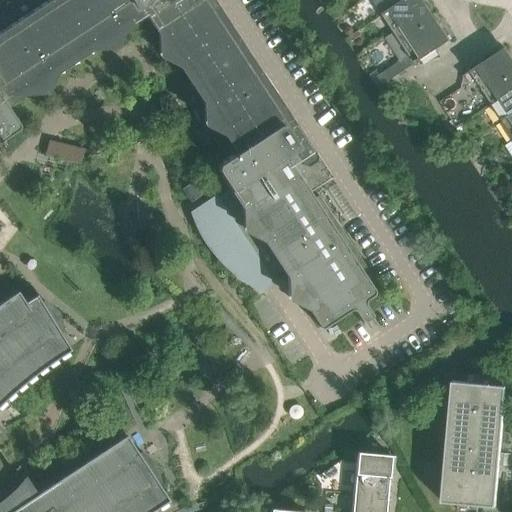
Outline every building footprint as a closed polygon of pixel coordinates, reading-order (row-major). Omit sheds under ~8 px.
[(216,167),(216,168),(216,169),(216,170),(229,190),(196,212),(197,214),(197,213),(200,222),(204,230),(209,239),(214,245),(218,251),(224,258),(228,262),(236,268),(242,273),(251,279),(258,282),(264,285),(265,286),(281,268),(286,276),(288,299),(308,309),(319,327),(320,328),(347,310),(349,309),(350,309),(352,310),(352,311),(353,311),(359,321),(361,321),(360,320),(368,315),(369,315),(370,314),(363,304),(363,303),(363,302),(363,301),(363,300),(364,299),(370,295),(371,294),(372,293),(372,292),(372,291),(372,290),(371,289),(291,167),(298,162),(300,164),(301,165),(302,165),(302,166),(303,166),(304,166),(306,165),(312,161),(313,160),(314,159),(314,158),(314,156),(314,155),(212,0),(0,0),(0,511),(149,511),(168,500),(155,481),(150,484),(133,457),(138,454),(125,435),(34,495),(24,481),(25,480),(24,479),(18,486),(5,476),(0,466),(0,430),(0,403),(1,403),(6,398),(16,389),(26,380),(38,371),(48,364),(59,356),(70,350),(57,330),(52,333),(34,306),(29,309),(17,291),(6,298),(0,302),(0,139),(15,129),(16,128),(17,127),(17,126),(17,124),(16,123),(5,105),(22,93),(45,92),(55,72),(91,48),(113,47),(124,27),(144,13),(157,33),(159,56),(179,66),(202,102),(204,124),(224,135),(235,152),(218,164),(217,165),(216,166),(216,167)] [(373,0),(383,14),(404,0),(373,0)] [(424,0),(404,0),(383,14),(394,30),(429,7),(424,0)] [(452,43),(446,35),(447,35),(429,7),(394,30),(394,31),(384,38),(400,61),(410,55),(415,63),(417,62),(420,66),(442,57),(437,49),(445,44),(446,47),(452,43)] [(350,26),(344,30),(348,37),(355,33),(350,26)] [(503,45),(498,48),(500,51),(463,76),(470,83),(476,79),(492,103),(511,90),(511,57),(509,53),(503,45)] [(400,61),(383,72),(389,81),(415,63),(410,55),(400,61)] [(383,72),(372,79),(378,88),(389,81),(383,72)] [(511,90),(492,103),(503,119),(511,113),(511,90)] [(511,113),(503,119),(511,133),(511,113)] [(453,381),(442,502),(496,507),(506,385),(453,381)] [(356,452),(354,474),(388,477),(390,455),(356,452)] [(354,474),(353,494),(387,497),(388,478),(388,477),(354,474)] [(353,494),(350,511),(385,511),(387,497),(353,494)]
